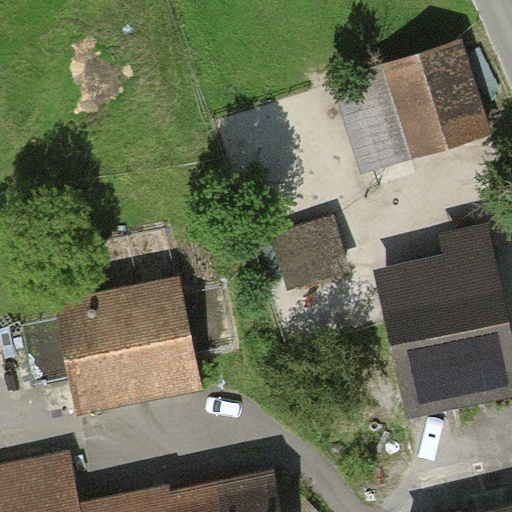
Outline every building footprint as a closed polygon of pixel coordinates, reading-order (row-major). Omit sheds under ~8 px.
[(488,133),(459,43),(347,79),(376,169),(488,133)] [(346,262),(333,221),(276,238),(288,279),(346,262)] [(461,278),(384,296),(406,393),(511,369),(511,333),(489,230),(452,238),(461,278)] [(182,287),(62,310),(82,407),(201,383),(182,287)] [(0,468),(0,511),(274,511),(267,478),(92,511),(73,511),(63,457),(0,468)]
